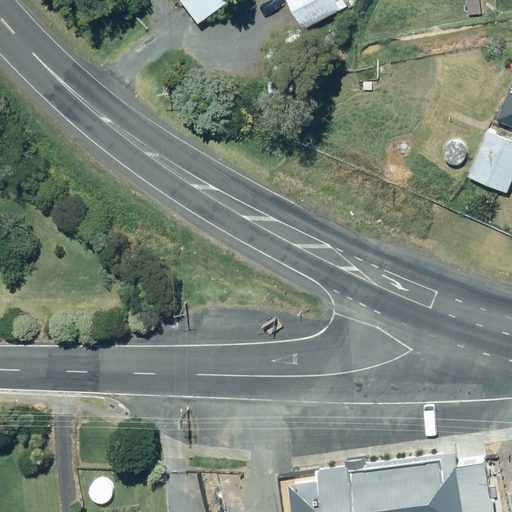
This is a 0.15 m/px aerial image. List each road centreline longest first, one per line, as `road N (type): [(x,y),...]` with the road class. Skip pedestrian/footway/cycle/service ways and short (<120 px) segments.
road 1 (primary): [(0,16),(89,111),(197,191),(429,310)]
road 2 (residential): [(0,369),(330,375),(380,366),(411,349),(429,310)]
